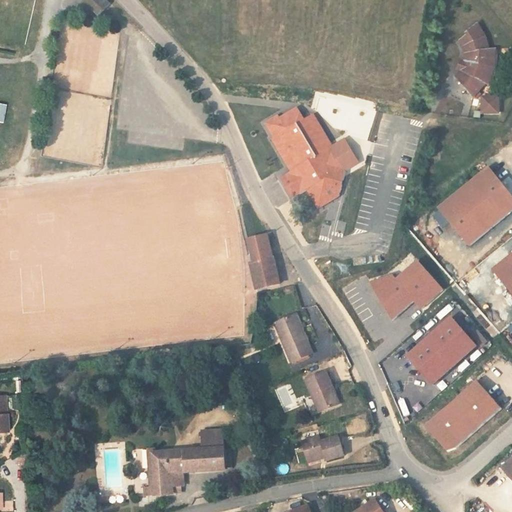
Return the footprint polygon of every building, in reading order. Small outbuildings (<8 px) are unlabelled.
[(94,5),(88,0),(81,0),(103,22),(106,19),(93,7),(94,5)] [(104,0),(88,0),(94,5),(93,7),(106,19),(114,10),(104,0)] [(458,78),(456,79),(473,99),(477,95),(479,93),(482,90),(485,85),(488,87),(490,82),(493,75),(494,71),(495,67),(495,62),(496,59),(495,52),(489,53),(488,48),(487,45),(486,42),(485,38),(482,33),(480,30),(477,26),(466,35),(468,37),(461,43),(464,48),(465,51),(465,53),(466,57),(466,59),(465,63),(465,65),(465,66),(464,68),(463,70),(462,72),(460,75),(458,78)] [(483,100),(482,115),(498,116),(498,100),(483,100)] [(285,176),(297,196),(306,192),(316,210),(337,198),(344,172),(339,171),(328,151),(331,150),(311,116),(303,121),(296,110),(279,120),(277,118),(265,125),(273,139),(271,140),(277,152),(278,151),(291,173),(285,176)] [(331,150),(328,151),(339,171),(344,172),(331,150)] [(511,205),(511,194),(487,161),(436,200),(439,204),(446,214),(465,240),(511,205)] [(285,176),(278,180),(290,200),(297,196),(285,176)] [(446,214),(439,204),(431,210),(439,219),(446,214)] [(248,265),(254,290),(277,285),(271,259),(270,259),(265,236),(246,241),(251,264),(248,265)] [(511,298),(511,253),(492,269),(506,287),(504,288),(511,298)] [(421,310),(445,291),(416,255),(372,291),(395,319),(415,302),(421,310)] [(272,324),(289,364),(309,355),(292,316),(272,324)] [(433,387),(479,347),(452,316),(406,356),(433,387)] [(343,371),(352,367),(345,352),(336,356),(343,371)] [(303,383),(310,398),(312,397),(319,413),(336,406),(329,389),(323,375),(303,383)] [(485,410),(462,382),(408,425),(430,452),(438,450),(485,410)] [(306,406),(287,410),(290,427),(310,423),(306,406)] [(203,431),(203,451),(224,451),(224,431),(203,431)] [(38,435),(38,442),(48,442),(47,434),(38,435)] [(300,443),(306,462),(324,458),(326,463),(343,458),(338,439),(320,444),(318,438),(300,443)] [(153,453),(151,453),(154,486),(150,486),(144,487),(145,496),(172,494),(172,492),(180,492),(179,486),(182,485),(182,474),(225,473),(225,469),(230,469),(229,451),(224,451),(203,451),(153,453)] [(154,486),(151,453),(146,453),(150,486),(154,486)] [(511,458),(498,471),(511,488),(511,458)] [(381,511),(374,498),(352,511),(381,511)]
